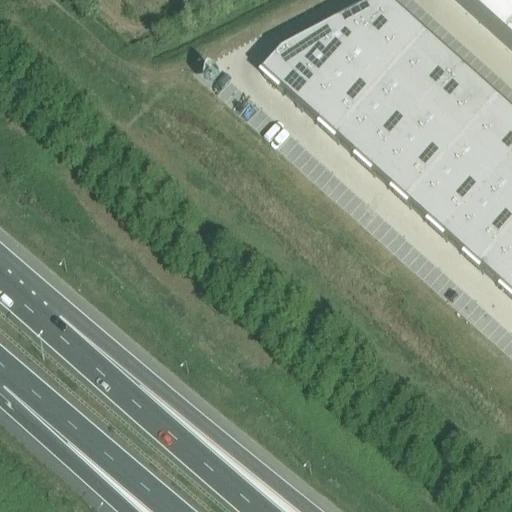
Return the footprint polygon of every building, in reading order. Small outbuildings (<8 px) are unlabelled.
[(511,0),(452,0),(467,12),(511,53),(511,0)] [(344,24),(338,27),(358,45),(391,8),(384,3),(359,16),(360,17),(349,22),(349,21),(344,24)] [(391,8),(358,45),(394,78),(427,41),(391,8)] [(264,77),(263,78),(299,111),(358,45),(338,27),(282,57),(281,58),(264,77)] [(427,41),(394,78),(430,110),(463,73),(427,41)] [(358,45),(299,111),(335,143),(394,78),(358,45)] [(463,73),(430,110),(467,143),(499,106),(463,73)] [(394,78),(335,143),(372,176),(430,110),(394,78)] [(511,117),(499,106),(467,143),(503,175),(511,164),(511,117)] [(430,110),(372,176),(408,208),(467,143),(430,110)] [(467,143),(408,208),(444,241),(503,175),(467,143)] [(511,164),(503,175),(511,183),(511,164)] [(511,183),(503,175),(444,241),(480,273),(511,237),(511,183)] [(511,237),(480,273),(511,301),(511,237)]
